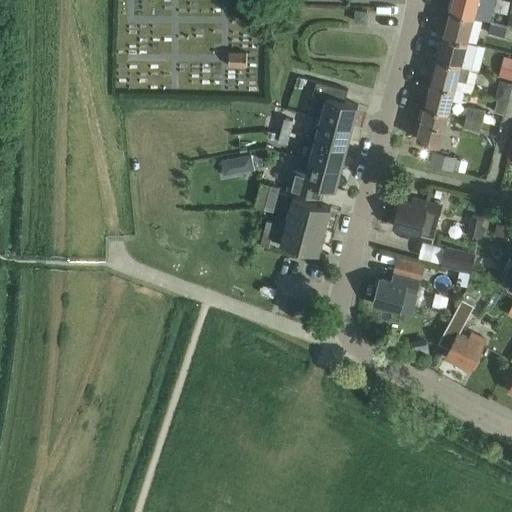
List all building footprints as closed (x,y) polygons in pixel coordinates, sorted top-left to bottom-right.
[(452,0),(450,10),(473,16),(489,19),(493,0),(452,0)] [(366,21),(366,9),(355,9),(355,20),(366,21)] [(450,10),(444,34),(466,40),(473,16),(450,10)] [(504,37),(507,25),(490,21),(487,32),(504,37)] [(244,48),(245,34),(225,33),(224,47),(244,48)] [(444,34),(437,58),(470,66),(476,43),(466,40),(444,34)] [(509,61),(511,53),(511,38),(507,36),(498,56),(509,61)] [(244,62),(245,49),(226,49),(226,62),(244,62)] [(466,80),(470,66),(437,58),(431,81),(454,87),(456,78),(466,80)] [(352,125),(358,103),(344,100),(347,88),(316,80),(313,92),(318,94),(315,103),(323,106),(320,117),(352,125)] [(425,106),(448,112),(451,98),(461,101),(464,90),(454,87),(431,81),(425,106)] [(482,120),(484,109),(468,105),(465,116),(482,120)] [(439,144),(444,124),(448,112),(425,106),(416,138),(439,144)] [(289,131),(292,118),(284,116),(281,128),(289,131)] [(479,131),(482,120),(465,116),(463,127),(479,131)] [(346,146),(352,125),(320,117),(315,137),(346,146)] [(286,143),(289,131),(281,128),(278,140),(286,143)] [(341,167),(346,146),(315,137),(309,158),(341,167)] [(433,151),(430,162),(452,168),(456,156),(433,151)] [(240,155),(221,159),(224,173),(236,171),(241,164),(240,155)] [(341,167),(309,158),(306,172),(292,168),(287,187),(320,196),(323,185),(335,188),(341,167)] [(261,181),(254,205),(264,208),(267,195),(270,183),(261,181)] [(279,186),(270,183),(267,195),(275,198),(279,186)] [(275,198),(267,195),(264,208),(272,210),(275,198)] [(324,229),(330,206),(293,195),(286,219),(324,229)] [(441,205),(413,197),(411,203),(399,200),(393,225),(420,232),(433,235),(441,205)] [(479,235),(483,217),(472,214),(467,233),(479,235)] [(275,221),(267,218),(263,231),(272,233),(275,221)] [(318,252),(324,229),(286,219),(280,242),(318,252)] [(511,237),(511,223),(505,222),(494,219),(491,233),(511,237)] [(272,233),(263,231),(260,243),(268,245),(272,233)] [(470,269),(474,252),(446,246),(442,263),(470,269)] [(420,276),(424,264),(397,257),(394,269),(420,276)] [(466,285),(469,271),(459,269),(456,283),(466,285)] [(379,277),(373,302),(399,309),(411,312),(416,293),(419,281),(408,278),(393,274),(391,280),(379,277)] [(261,292),(260,293),(273,296),(273,295),(275,287),(263,283),(261,292)] [(461,296),(438,341),(450,347),(446,354),(470,367),(479,349),(485,339),(472,332),(469,338),(458,332),(474,303),(461,296)] [(269,380),(266,390),(287,395),(289,385),(269,380)]
